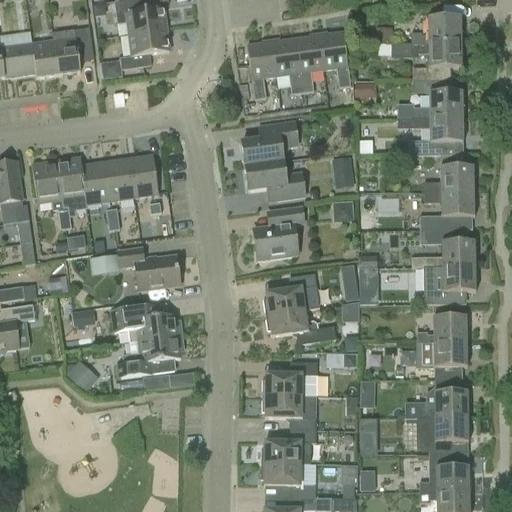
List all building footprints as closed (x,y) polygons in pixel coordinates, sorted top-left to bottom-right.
[(144,1),(118,5),(114,5),(117,27),(126,27),(127,38),(165,32),(162,12),(153,13),(152,0),(144,1)] [(460,22),(428,23),(428,39),(421,39),(421,37),(410,37),(410,47),(460,46),(460,22)] [(53,45),(58,80),(79,77),(78,66),(93,63),(88,32),(52,37),(53,45)] [(149,59),(168,56),(165,32),(127,38),(130,60),(119,61),(120,64),(99,67),(102,83),(122,80),(121,73),(151,70),(149,59)] [(337,93),(349,91),(341,37),(318,40),(322,75),(334,73),(337,93)] [(318,40),(293,43),(300,98),(312,96),(309,76),(322,75),(318,40)] [(293,43),(271,47),(276,81),(287,80),(289,99),(300,98),(293,43)] [(53,45),(31,49),(35,79),(35,83),(58,80),(53,45)] [(412,72),(412,85),(450,84),(450,71),(460,71),(460,46),(410,47),(390,47),(377,47),(377,59),(390,59),(391,62),(416,61),(416,57),(428,57),(428,71),(412,72)] [(276,81),(271,47),(245,50),(252,105),(264,103),(262,83),(276,81)] [(31,49),(1,53),(5,83),(35,79),(31,49)] [(397,109),(397,123),(461,121),(461,97),(450,97),(450,84),(412,85),(412,97),(428,97),(429,114),(422,114),(422,111),(413,112),(413,108),(397,109)] [(354,101),(368,101),(368,88),(354,88),(354,101)] [(397,133),(405,133),(429,133),(429,145),(405,145),(405,160),(438,160),(458,159),(458,146),(462,146),(461,121),(397,123),(397,133)] [(240,147),(243,171),(281,166),(279,152),(296,150),(293,129),(292,127),(275,129),(265,131),(266,143),(240,147)] [(423,187),(424,195),(474,193),(473,171),(459,171),(458,159),(438,160),(439,170),(439,172),(440,172),(440,187),(423,187)] [(151,160),(80,170),(85,210),(157,199),(151,160)] [(334,189),(349,189),(350,161),(334,161),(334,189)] [(79,162),(55,166),(62,213),(67,212),(69,222),(76,221),(75,217),(86,215),(85,210),(80,170),(79,162)] [(0,208),(22,205),(16,166),(0,168),(0,208)] [(69,222),(67,212),(62,213),(55,166),(30,169),(36,209),(51,207),(52,215),(57,214),(59,224),(69,222)] [(283,180),(281,166),(243,171),(246,196),(274,192),(275,205),(303,201),(300,177),(283,180)] [(440,232),(465,232),(471,232),(471,221),(474,221),(474,193),(424,195),(424,207),(440,207),(440,222),(419,222),(419,233),(440,232)] [(150,219),(160,217),(159,207),(148,208),(150,219)] [(28,224),(26,210),(13,211),(15,226),(28,224)] [(276,213),(279,229),(251,233),(256,265),(295,259),(291,231),(304,229),(302,210),(276,213)] [(105,215),(107,225),(117,223),(116,213),(105,215)] [(69,222),(59,224),(60,234),(64,233),(70,232),(69,222)] [(117,223),(107,225),(108,235),(119,233),(117,223)] [(16,227),(19,247),(31,245),(28,224),(15,226),(15,227),(16,227)] [(466,246),(465,232),(440,232),(440,261),(411,262),(411,270),(424,269),(474,269),(474,246),(466,246)] [(80,250),(79,239),(64,240),(65,251),(80,250)] [(33,268),(31,245),(19,247),(22,269),(33,268)] [(132,254),(116,256),(117,259),(118,272),(133,270),(136,296),(178,290),(174,261),(141,265),(140,253),(132,254)] [(117,259),(89,262),(91,278),(119,275),(118,272),(117,259)] [(376,261),(358,262),(359,270),(376,270),(376,261)] [(475,296),(474,269),(424,269),(425,283),(426,309),(464,309),(464,297),(470,297),(475,296)] [(377,272),(359,272),(359,307),(377,308),(377,272)] [(261,304),(263,319),(302,314),(300,301),(309,300),(312,295),(312,292),(316,291),(314,279),(287,282),(288,289),(285,293),(285,294),(263,297),(264,303),(261,304)] [(34,289),(0,294),(0,307),(36,302),(34,289)] [(0,328),(0,358),(5,358),(7,355),(17,353),(15,338),(14,327),(26,326),(33,325),(31,309),(0,313),(0,318),(1,328),(0,328)] [(128,345),(136,344),(182,338),(181,324),(177,325),(176,319),(156,321),(155,309),(120,314),(111,315),(114,337),(126,335),(128,345)] [(90,330),(90,313),(71,314),(71,331),(90,330)] [(302,314),(263,319),(265,335),(268,335),(269,341),(291,338),(292,340),(296,342),(296,349),(335,344),(333,331),(317,333),(317,329),(312,326),(304,327),(302,314)] [(416,337),(416,345),(466,344),(466,321),(432,321),(432,339),(426,339),(426,337),(416,337)] [(182,338),(136,344),(138,358),(121,360),(122,369),(114,371),(116,383),(152,378),(151,366),(181,363),(181,357),(184,356),(182,338)] [(460,371),(467,371),(466,344),(416,345),(416,372),(434,372),(434,384),(461,383),(460,371)] [(355,359),(342,359),(343,374),(355,374),(355,359)] [(85,389),(94,379),(77,363),(68,374),(85,389)] [(260,384),(260,400),(299,401),(316,401),(316,367),(289,367),(289,374),(285,377),(285,379),(263,378),(263,385),(260,384)] [(144,396),(170,393),(168,380),(142,384),(144,396)] [(415,406),(416,421),(468,421),(467,396),(463,396),(462,396),(461,383),(434,384),(434,395),(425,395),(425,405),(415,406)] [(385,415),(386,390),(373,389),(372,414),(385,415)] [(289,427),(288,434),(315,435),(316,421),(298,421),(299,401),(260,400),(259,416),(262,416),(262,422),(283,423),(289,427)] [(468,421),(416,421),(417,455),(427,455),(427,458),(460,457),(459,445),(468,445),(468,421)] [(360,459),(376,458),(376,424),(360,424),(360,459)] [(258,452),(258,468),(298,468),(308,468),(308,448),(315,448),(315,435),(288,434),(288,442),(284,445),(284,446),(262,446),(262,452),(258,452)] [(351,467),(352,439),(342,438),(341,467),(351,467)] [(428,486),(418,486),(418,495),(466,494),(465,470),(460,470),(460,457),(427,458),(428,486)] [(314,502),(314,489),(297,489),(298,468),(258,468),(258,483),(262,483),(262,489),(281,490),(288,495),(287,502),(314,502)] [(374,476),(360,476),(361,496),(375,495),(374,476)] [(466,511),(466,496),(466,494),(418,495),(418,508),(430,507),(430,504),(435,504),(435,511),(466,511)] [(330,502),(314,502),(287,502),(287,509),(283,511),(343,511),(343,502),(330,502)]
